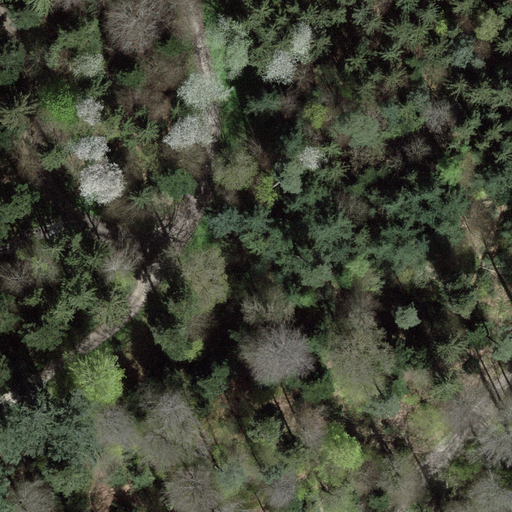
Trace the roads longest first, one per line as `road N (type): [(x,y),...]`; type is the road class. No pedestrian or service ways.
road 1 (track): [(185,0),(206,113),(197,178),(165,256),(118,318),(0,401)]
road 2 (track): [(0,14),(24,65),(39,166),(54,199),(79,220),(165,256)]
road 3 (track): [(511,383),(397,511)]
